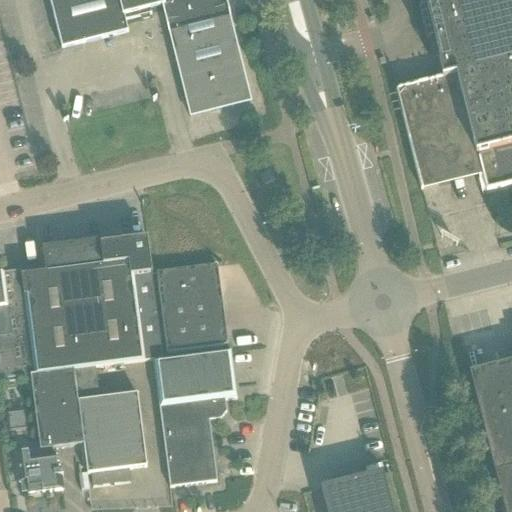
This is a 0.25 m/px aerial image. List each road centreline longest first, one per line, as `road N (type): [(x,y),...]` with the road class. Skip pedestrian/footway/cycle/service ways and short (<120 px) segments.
road 1 (unclassified): [(377,306),(434,511)]
road 2 (unclassified): [(297,325),(227,186),(212,169),(188,162)]
road 3 (unclassified): [(250,511),(261,502),(297,325)]
road 4 (unclassified): [(188,162),(0,212)]
road 5 (unclassified): [(328,118),(377,306)]
road 6 (unclassified): [(377,306),(511,271)]
road 7 (unclassified): [(279,0),(306,82),(328,118)]
road 8 (unclassified): [(328,118),(330,85),(306,0)]
